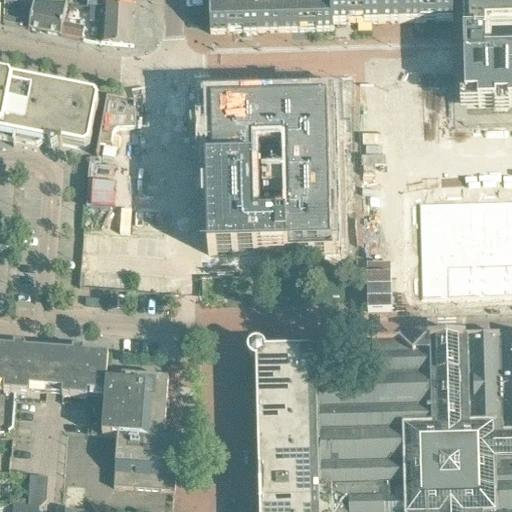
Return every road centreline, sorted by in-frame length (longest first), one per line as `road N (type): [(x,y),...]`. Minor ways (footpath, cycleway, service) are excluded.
road 1 (residential): [(460,60),(176,68)]
road 2 (residential): [(224,327),(204,308),(184,265),(176,68)]
road 3 (residential): [(227,511),(224,327)]
road 4 (residential): [(176,68),(119,70),(0,45)]
road 5 (residential): [(349,326),(511,323)]
road 6 (residential): [(224,327),(80,320)]
road 7 (residential): [(349,326),(224,327)]
